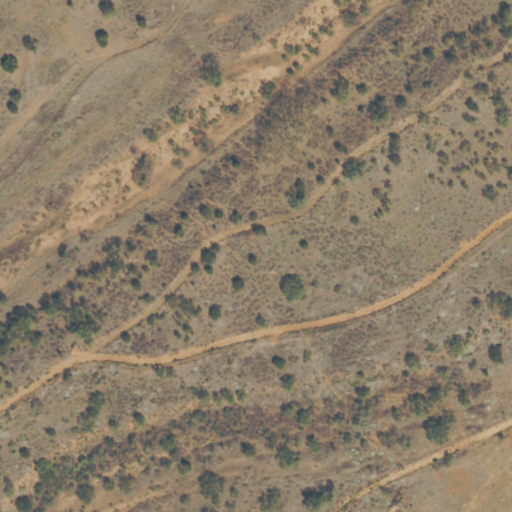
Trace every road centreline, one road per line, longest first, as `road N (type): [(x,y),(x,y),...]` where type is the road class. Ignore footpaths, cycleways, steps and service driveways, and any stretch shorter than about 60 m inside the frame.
road 1 (track): [(511,212),(381,307),(171,360),(77,358),(0,411)]
road 2 (track): [(77,358),(151,313),(208,241),(313,212),(339,166),(455,91),(472,65),(507,56),(511,46)]
road 3 (track): [(336,511),(357,494),(511,421)]
